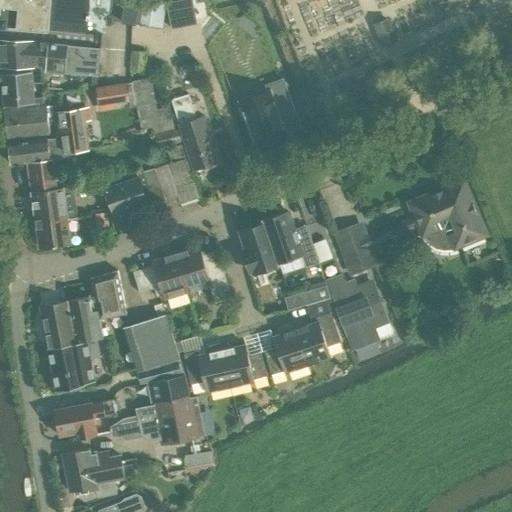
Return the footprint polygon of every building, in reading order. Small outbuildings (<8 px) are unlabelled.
[(0,0),(0,27),(47,31),(50,0),(0,0)] [(50,0),(47,31),(48,31),(48,30),(85,34),(88,0),(50,0)] [(126,0),(123,22),(123,24),(135,25),(135,24),(138,0),(126,0)] [(146,0),(138,0),(135,24),(161,28),(165,3),(158,2),(146,0)] [(197,24),(192,0),(183,0),(167,3),(172,28),(197,24)] [(383,46),(396,40),(387,20),(374,26),(383,46)] [(0,66),(30,67),(40,67),(45,67),(45,72),(98,77),(100,49),(67,46),(67,45),(47,43),(32,42),(0,40),(0,66)] [(144,52),(131,51),(130,70),(143,71),(144,52)] [(39,107),(43,107),(42,98),(33,99),(33,84),(43,83),(40,67),(30,67),(30,72),(0,74),(3,107),(33,104),(38,104),(39,107)] [(158,147),(181,142),(179,129),(163,133),(151,78),(133,82),(142,129),(153,127),(158,147)] [(300,126),(283,79),(266,85),(268,91),(240,101),(242,107),(239,108),(243,119),(246,118),(258,150),(279,142),(278,141),(277,142),(275,137),(286,133),(286,132),(300,126)] [(99,111),(116,109),(115,104),(131,101),(127,82),(95,87),(99,111)] [(194,170),(219,162),(203,115),(196,117),(188,93),(171,99),(194,170)] [(43,107),(39,107),(3,111),(7,139),(49,134),(47,120),(53,119),(52,106),(43,107)] [(64,152),(87,149),(83,120),(89,120),(87,109),(58,113),(61,132),(64,152)] [(27,162),(52,159),(65,157),(64,152),(61,132),(55,133),(56,138),(47,139),(8,144),(10,164),(27,162)] [(177,195),(180,203),(198,197),(185,158),(166,164),(136,174),(138,178),(105,189),(113,216),(147,205),(145,199),(152,196),(154,202),(177,195)] [(56,189),(52,159),(27,162),(34,216),(54,213),(55,221),(67,219),(78,218),(74,186),(56,189)] [(425,241),(429,244),(432,246),(440,249),(444,250),(449,250),(453,249),(457,248),(456,245),(484,233),(462,182),(419,200),(427,221),(420,224),(423,232),(421,233),(423,237),(425,241)] [(278,261),(301,253),(306,267),(319,262),(310,236),(298,240),(288,211),(263,220),(264,223),(278,261)] [(107,212),(95,214),(97,230),(109,229),(107,212)] [(54,213),(34,216),(39,248),(70,245),(67,219),(55,221),(54,213)] [(264,223),(239,231),(246,250),(243,251),(250,272),(253,271),(253,273),(279,264),(278,261),(264,223)] [(361,225),(337,234),(351,271),(375,262),(361,225)] [(175,250),(188,291),(209,285),(214,302),(232,297),(218,250),(202,255),(200,246),(187,250),(186,247),(175,250)] [(188,291),(175,250),(164,254),(165,256),(153,260),(154,265),(133,271),(139,292),(154,288),(157,296),(163,294),(165,298),(188,291)] [(99,320),(126,315),(125,305),(118,270),(90,278),(94,296),(95,296),(99,320)] [(346,281),(343,274),(326,280),(332,297),(346,335),(352,350),(380,340),(374,324),(386,320),(372,282),(358,288),(355,278),(346,281)] [(327,285),(296,294),(299,305),(299,306),(304,305),(312,303),(330,297),(327,285)] [(76,343),(100,339),(103,338),(99,320),(95,296),(94,296),(54,304),(55,305),(59,328),(64,327),(63,325),(72,323),(76,343)] [(306,322),(295,326),(308,364),(331,356),(328,346),(341,342),(331,312),(335,311),(330,297),(312,303),(316,316),(318,321),(307,324),(306,322)] [(59,328),(55,305),(54,304),(40,306),(48,348),(61,346),(76,343),(72,323),(63,325),(64,327),(59,328)] [(190,398),(190,397),(185,375),(180,358),(166,314),(131,325),(145,369),(165,363),(168,379),(148,382),(152,405),(152,406),(190,398)] [(198,325),(201,334),(210,332),(207,322),(198,325)] [(276,347),(264,351),(271,374),(284,371),(285,372),(308,364),(295,326),(284,330),(284,332),(273,336),(276,347)] [(61,346),(48,348),(55,391),(83,386),(82,384),(88,383),(85,367),(92,356),(102,355),(100,339),(76,343),(61,346)] [(221,347),(230,386),(254,381),(254,379),(267,375),(261,352),(248,355),(246,344),(233,346),(233,344),(221,347)] [(230,386),(221,347),(210,349),(210,352),(199,354),(198,350),(183,354),(190,384),(204,381),(207,392),(230,386)] [(109,427),(111,438),(141,432),(141,433),(153,440),(164,438),(165,443),(205,435),(197,396),(190,397),(190,398),(152,406),(152,405),(135,408),(136,415),(124,417),(109,427)] [(90,403),(54,410),(59,436),(75,433),(77,439),(96,435),(95,429),(93,416),(115,412),(112,399),(90,404),(90,403)] [(108,451),(90,454),(89,449),(62,454),(69,491),(73,490),(74,494),(93,491),(92,486),(95,485),(98,497),(116,493),(113,480),(123,478),(119,455),(109,457),(108,451)] [(186,455),(188,467),(204,464),(212,462),(211,455),(210,450),(186,455)] [(102,511),(129,511),(133,511),(136,511),(141,511),(144,506),(139,494),(136,493),(124,498),(120,502),(101,509),(102,511)]
